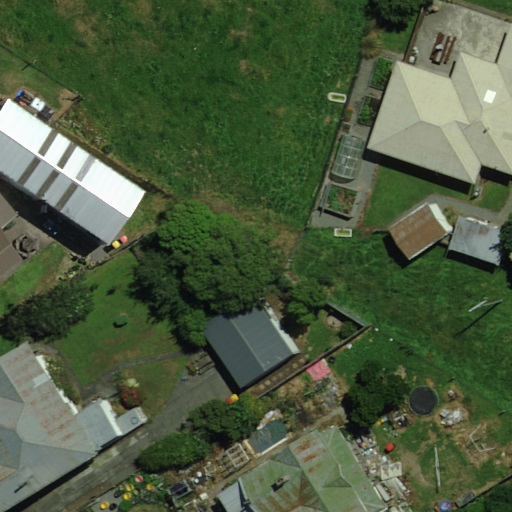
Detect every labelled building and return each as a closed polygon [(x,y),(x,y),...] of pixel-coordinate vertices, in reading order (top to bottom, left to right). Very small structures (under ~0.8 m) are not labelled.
[(511,18),(464,0),(438,0),(377,155),(499,203),(511,173),(511,18)] [(0,108),(0,188),(118,258),(153,199),(0,108)] [(511,227),(474,212),(458,252),(511,273),(511,227)] [(0,227),(0,296),(33,272),(0,227)] [(280,310),(222,344),(256,403),(314,370),(280,310)] [(0,489),(0,511),(52,511),(156,445),(121,391),(92,409),(52,347),(0,380),(0,476),(6,486),(0,489)] [(404,511),(358,428),(238,494),(247,511),(404,511)]
